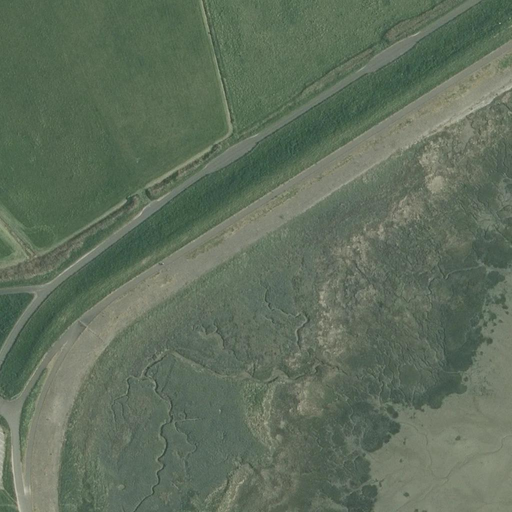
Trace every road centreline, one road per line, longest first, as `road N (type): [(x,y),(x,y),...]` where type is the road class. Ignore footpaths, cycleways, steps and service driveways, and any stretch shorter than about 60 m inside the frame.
road 1 (unclassified): [(78,331),(119,293),(511,42)]
road 2 (unclassified): [(47,289),(234,154),(477,0)]
road 3 (unclassified): [(25,511),(36,408),(78,331)]
